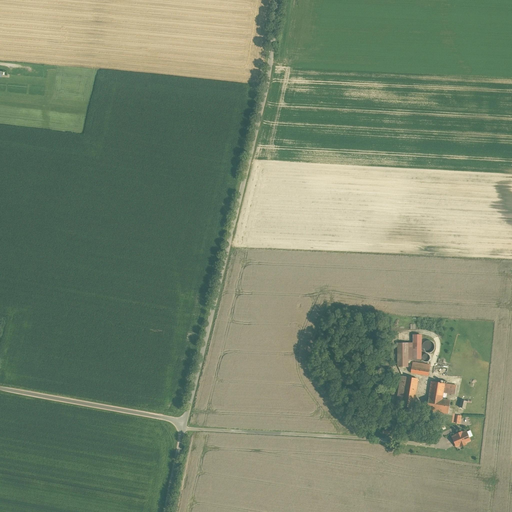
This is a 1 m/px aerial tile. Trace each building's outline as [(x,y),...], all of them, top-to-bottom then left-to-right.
[(429,341),(427,341),(426,341),(424,343),(423,344),(422,345),(422,347),(423,349),(424,351),(425,352),(427,352),(429,352),(430,352),(432,350),(433,348),(433,346),(433,344),(432,343),(431,342),(429,341)] [(421,359),(421,344),(397,344),(397,368),(408,368),(408,359),(421,359)] [(430,366),(413,362),(411,373),(428,377),(430,366)] [(417,379),(402,377),(397,406),(413,408),(417,379)] [(440,412),(442,399),(444,392),(455,394),(456,385),(432,381),(427,410),(440,412)] [(474,387),(460,384),(458,394),(460,395),(459,401),(461,401),(459,409),(465,410),(469,398),(471,398),(474,387)] [(442,399),(440,412),(452,414),(454,401),(442,399)] [(456,435),(452,437),(456,447),(460,445),(461,446),(466,444),(466,443),(470,441),(466,431),(462,433),(461,432),(456,435)]
